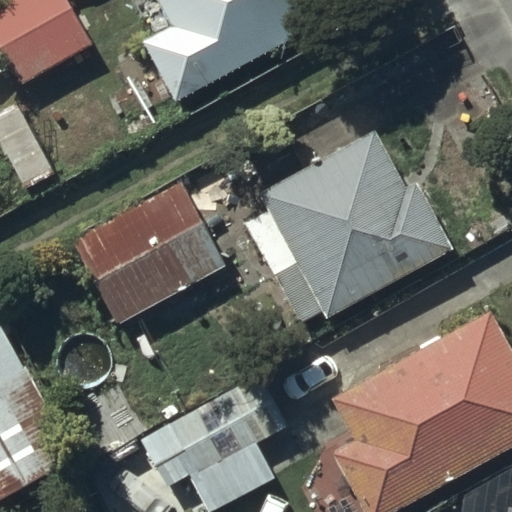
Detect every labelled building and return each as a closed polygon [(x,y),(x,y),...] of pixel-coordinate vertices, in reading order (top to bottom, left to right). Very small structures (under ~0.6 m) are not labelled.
[(0,0),(0,74),(13,67),(22,83),(97,40),(73,0),(0,0)] [(161,0),(172,21),(144,36),(180,100),(327,17),(317,0),(161,0)] [(258,193),(267,207),(246,219),(302,318),(324,306),(329,315),(456,244),(415,172),(407,177),(378,126),(258,193)] [(181,175),(74,234),(118,318),(227,261),(181,175)] [(47,277),(54,289),(39,298),(74,357),(106,338),(64,267),(47,277)] [(347,420),(323,433),(364,506),(511,424),(511,346),(483,294),(326,382),(347,420)] [(0,319),(0,496),(75,456),(0,319)] [(263,369),(168,421),(195,470),(191,472),(211,510),(277,474),(258,440),(292,421),(263,369)]
